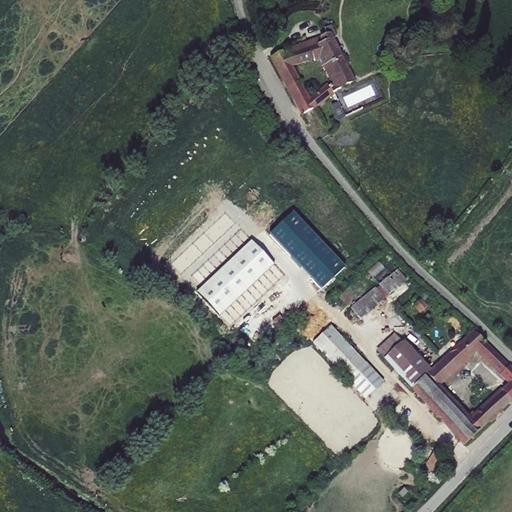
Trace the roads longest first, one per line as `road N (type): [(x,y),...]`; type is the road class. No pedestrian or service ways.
road 1 (unclassified): [(511,353),(379,226),(300,128),(257,63),(237,0)]
road 2 (tertiary): [(424,511),(511,421)]
